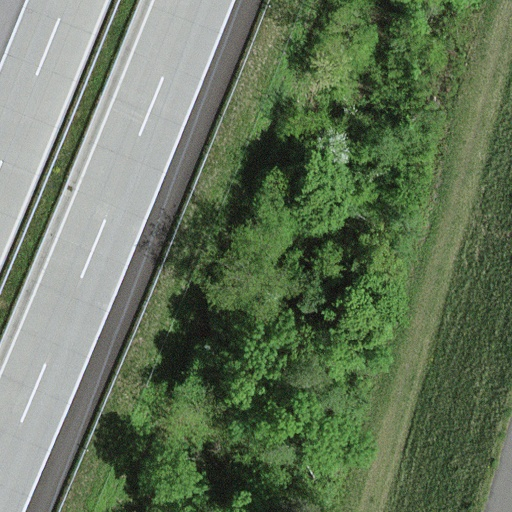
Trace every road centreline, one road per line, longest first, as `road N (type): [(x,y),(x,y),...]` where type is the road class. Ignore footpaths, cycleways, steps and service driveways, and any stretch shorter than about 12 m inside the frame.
road 1 (motorway): [(0,466),(188,0)]
road 2 (motorway): [(61,0),(0,159)]
